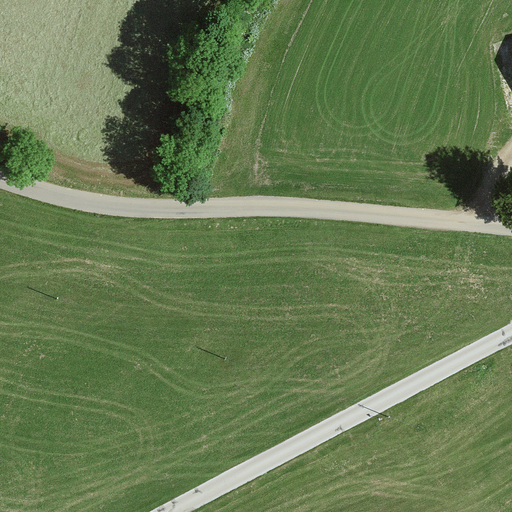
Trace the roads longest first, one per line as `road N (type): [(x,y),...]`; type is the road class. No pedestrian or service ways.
road 1 (residential): [(0,178),(89,202),(150,208),(511,227)]
road 2 (unclassified): [(511,330),(175,511)]
